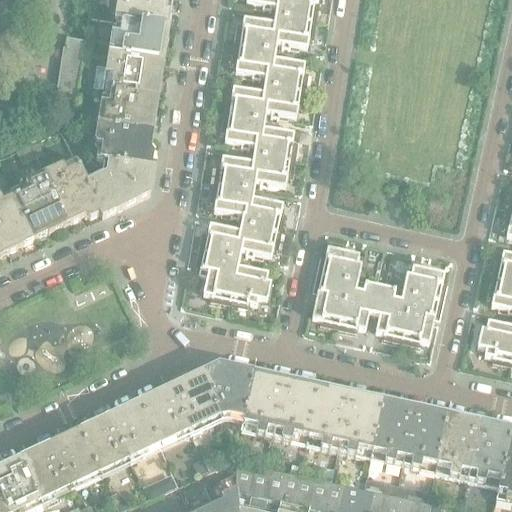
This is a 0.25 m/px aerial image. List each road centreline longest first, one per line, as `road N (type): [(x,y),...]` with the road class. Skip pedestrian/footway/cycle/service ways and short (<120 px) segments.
road 1 (residential): [(348,0),(313,220)]
road 2 (residential): [(204,0),(168,219)]
road 3 (residential): [(467,253),(511,57)]
road 4 (residential): [(0,443),(178,359)]
road 5 (residential): [(438,389),(282,356)]
road 6 (residential): [(313,220),(467,253)]
road 7 (residential): [(313,220),(282,356)]
road 8 (residential): [(438,389),(467,253)]
road 9 (residential): [(0,294),(123,239)]
